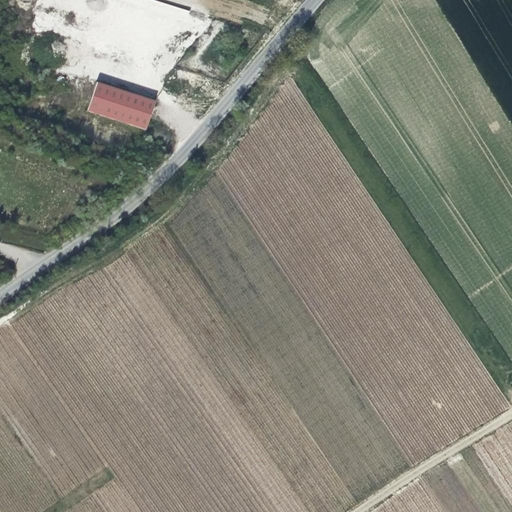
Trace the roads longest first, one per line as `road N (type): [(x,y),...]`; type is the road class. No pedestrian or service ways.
road 1 (residential): [(312,0),(149,182),(0,293)]
road 2 (track): [(511,408),(356,511)]
